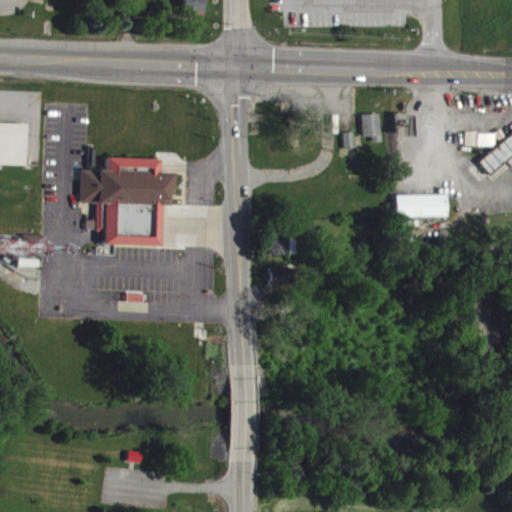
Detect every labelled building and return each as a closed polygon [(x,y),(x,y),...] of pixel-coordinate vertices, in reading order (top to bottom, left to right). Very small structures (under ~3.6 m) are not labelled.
[(165,0),(166,7),(182,7),(183,24),(205,23),(204,1),(184,2),(184,0),(165,0)] [(372,151),(381,151),(380,123),(361,123),(362,145),(372,145),(372,151)] [(0,173),(26,174),(27,132),(0,131),(0,173)] [(494,142),(470,142),(470,154),(494,154),(494,142)] [(487,183),(511,164),(511,142),(477,169),(487,183)] [(161,255),(163,214),(173,215),(174,181),(160,181),(160,168),(108,166),(107,179),(82,178),(81,212),(98,212),(97,229),(87,229),(87,239),(105,240),(104,254),(161,255)] [(395,226),(447,225),(447,203),(395,204),(395,226)] [(45,244),(24,243),(23,265),(45,266),(45,244)] [(268,263),(298,264),(298,247),(268,247),(268,263)] [(269,294),(290,294),(290,277),(269,276),(269,294)]
